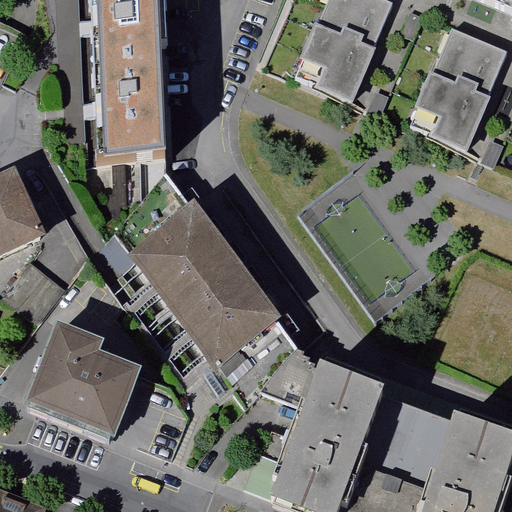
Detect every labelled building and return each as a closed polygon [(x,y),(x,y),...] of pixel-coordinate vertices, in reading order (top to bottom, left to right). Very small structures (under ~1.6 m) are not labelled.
[(167,159),(158,0),(90,0),(99,162),(167,159)] [(391,7),(375,0),(327,0),(294,77),(350,101),(391,7)] [(511,0),(479,0),(511,14),(511,0)] [(505,55),(450,31),(410,125),(464,148),(505,55)] [(0,269),(55,244),(24,174),(0,184),(0,269)] [(213,362),(287,308),(198,188),(124,242),(213,362)] [(105,344),(57,325),(25,409),(115,443),(142,372),(100,356),(105,344)] [(322,381),(273,508),(283,511),(343,511),(385,405),(322,381)] [(431,511),(458,432),(385,405),(343,511),(431,511)] [(511,450),(458,432),(431,511),(503,511),(511,487),(511,450)] [(45,511),(47,508),(0,489),(0,511),(45,511)]
